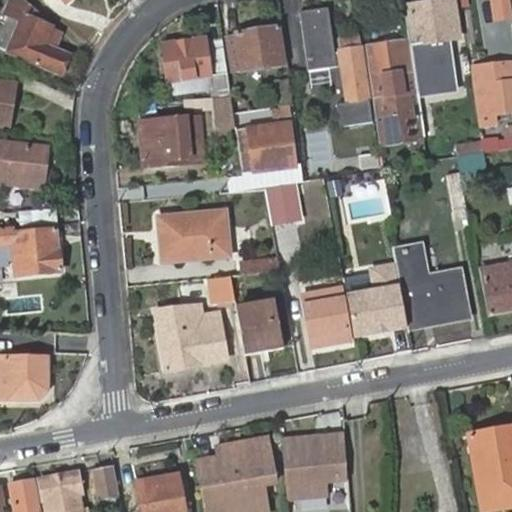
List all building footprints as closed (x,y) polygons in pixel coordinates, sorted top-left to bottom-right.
[(18,19),(5,50),(59,74),(68,53),(45,42),(52,26),(38,20),(40,16),(21,0),(20,0),(6,0),(2,12),(18,19)] [(451,0),(447,0),(404,6),(410,42),(410,45),(457,38),(451,0)] [(506,0),(488,0),(492,20),(509,17),(506,0)] [(362,48),(339,52),(339,53),(335,54),(327,10),(299,15),(309,74),(341,69),(347,105),(337,107),(341,129),(372,124),(362,48)] [(283,66),(278,28),(241,33),(238,32),(238,34),(227,36),(232,72),(245,70),(267,68),(283,66)] [(359,37),(337,41),(339,52),(362,48),(359,37)] [(162,44),(166,80),(209,74),(205,38),(162,44)] [(457,38),(410,45),(418,97),(465,90),(457,38)] [(410,42),(364,49),(378,144),(425,137),(418,97),(410,45),(410,42)] [(472,68),(478,113),(503,109),(501,95),(511,93),(511,84),(508,62),(472,68)] [(245,70),(247,85),(269,83),(267,68),(245,70)] [(279,108),(290,107),(286,80),(276,81),(279,108)] [(15,84),(0,81),(0,124),(9,126),(15,84)] [(230,96),(213,97),(215,125),(234,123),(230,96)] [(139,122),(144,168),(189,165),(204,163),(199,117),(139,122)] [(235,132),(241,172),(295,166),(289,124),(235,132)] [(327,131),(308,133),(312,170),(331,168),(327,131)] [(511,136),(511,133),(478,137),(480,153),(511,147),(511,136)] [(0,142),(0,175),(42,183),(47,150),(0,142)] [(295,166),(241,172),(243,192),(263,189),(302,182),(301,165),(295,166)] [(453,215),(467,212),(461,174),(446,177),(453,215)] [(42,183),(0,175),(0,184),(41,191),(42,183)] [(267,193),(272,225),(299,220),(293,187),(267,193)] [(172,235),(175,262),(227,258),(223,210),(157,216),(159,236),(172,235)] [(0,228),(0,246),(13,246),(15,276),(60,273),(56,231),(11,234),(11,228),(0,228)] [(172,235),(159,236),(161,263),(175,262),(172,235)] [(419,248),(393,253),(396,266),(400,289),(408,330),(424,327),(423,319),(432,318),(433,325),(468,318),(460,274),(427,280),(419,248)] [(511,251),(479,257),(489,316),(511,311),(511,251)] [(240,275),(278,272),(276,259),(238,263),(240,275)] [(390,268),(394,290),(400,289),(396,266),(390,268)] [(408,330),(400,289),(394,290),(390,268),(372,271),(376,293),(348,298),(355,339),(408,330)] [(229,277),(206,279),(212,309),(234,304),(229,277)] [(351,342),(341,292),(302,298),(306,318),(311,317),(313,328),(308,329),(312,348),(351,342)] [(234,307),(243,355),(281,349),(272,301),(234,307)] [(156,314),(166,371),(227,359),(217,313),(201,316),(199,306),(156,314)] [(424,327),(433,325),(432,318),(423,319),(424,327)] [(0,356),(0,397),(36,400),(46,390),(46,358),(0,356)] [(500,484),(511,482),(511,428),(470,436),(483,511),(503,508),(500,484)] [(345,433),(284,438),(289,498),(327,495),(326,482),(349,480),(345,433)] [(219,457),(197,461),(205,511),(268,511),(264,485),(279,483),(271,436),(217,445),(219,457)] [(99,501),(119,498),(114,468),(92,472),(99,501)] [(43,480),(48,511),(82,511),(79,496),(82,495),(78,473),(43,480)] [(41,511),(36,481),(11,486),(15,511),(41,511)] [(182,511),(177,482),(138,489),(141,511),(182,511)] [(511,506),(511,482),(500,484),(503,508),(511,506)]
